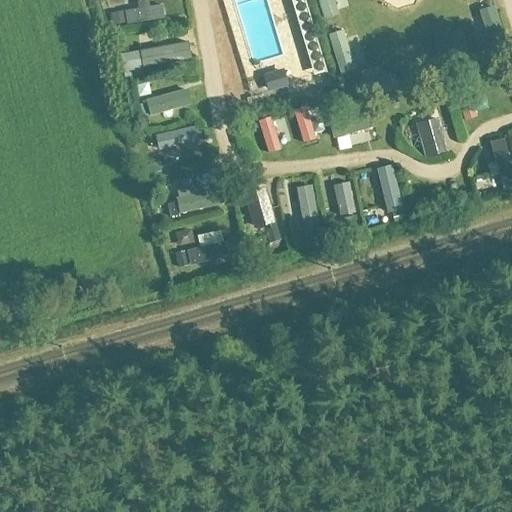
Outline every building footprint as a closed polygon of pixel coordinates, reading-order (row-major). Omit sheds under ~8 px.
[(123,11),(111,13),(113,24),(125,22),(123,11)] [(336,41),(356,38),(352,18),(333,21),(336,41)] [(148,57),(149,63),(136,66),(139,79),(202,66),(198,46),(148,57)] [(268,91),(289,85),(284,68),(263,74),(268,91)] [(173,96),(154,101),(160,125),(179,120),(173,96)] [(197,98),(177,102),(180,114),(200,110),(197,98)] [(417,124),(426,155),(445,150),(436,119),(417,124)] [(169,160),(206,154),(203,136),(166,142),(169,160)] [(402,220),(418,217),(410,179),(393,182),(402,220)] [(276,218),(274,219),(264,186),(245,192),(256,225),(269,220),(271,227),(267,229),(271,240),(280,237),(276,226),(278,225),(276,218)] [(176,201),(168,203),(171,217),(180,214),(176,201)] [(187,230),(234,215),(230,201),(183,215),(187,230)] [(356,215),(344,218),(348,234),(361,231),(356,215)] [(415,218),(385,227),(389,239),(419,230),(415,218)] [(232,248),(199,257),(206,281),(239,271),(232,248)] [(187,250),(176,253),(179,267),(190,265),(187,250)]
